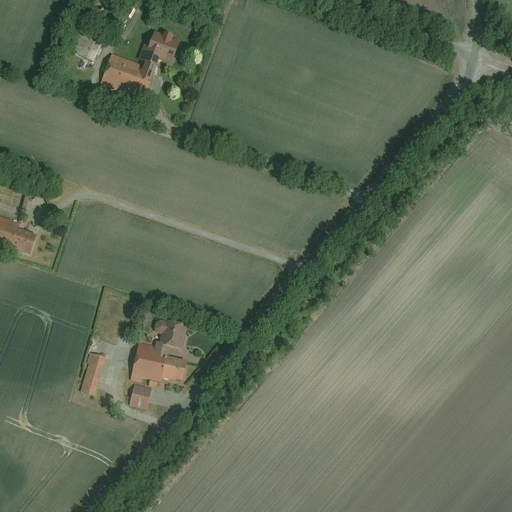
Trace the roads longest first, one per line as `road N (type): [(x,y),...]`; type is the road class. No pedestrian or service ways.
road 1 (unclassified): [(89,511),(478,60)]
road 2 (unclassified): [(314,0),(478,60)]
